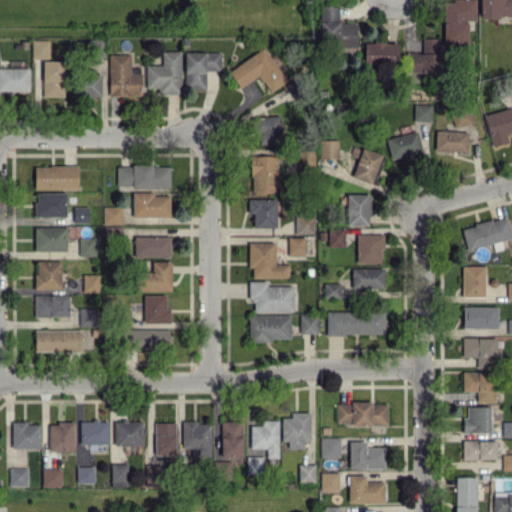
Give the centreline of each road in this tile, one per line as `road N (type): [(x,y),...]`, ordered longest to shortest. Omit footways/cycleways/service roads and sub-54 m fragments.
road 1 (residential): [(0,381),(213,380),(317,365),(420,370)]
road 2 (residential): [(425,206),(422,511)]
road 3 (residential): [(214,135),(213,380)]
road 4 (residential): [(0,137),(214,135)]
